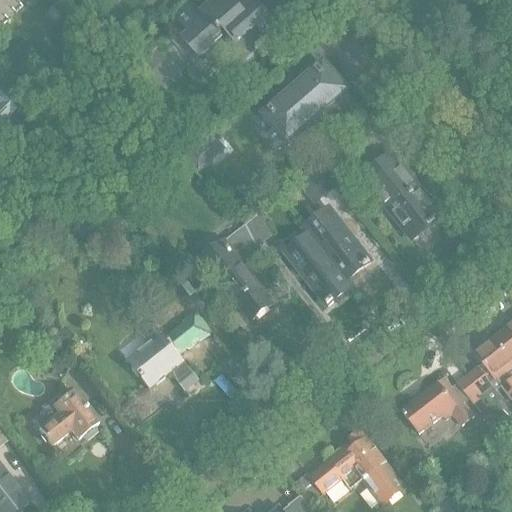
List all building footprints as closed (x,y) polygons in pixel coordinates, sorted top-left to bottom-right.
[(184,29),(185,28),(191,34),(184,40),(199,58),(213,46),(211,43),(225,31),(234,42),(233,44),(242,54),(244,52),(249,58),(260,48),(255,42),(264,34),(282,31),(298,17),(283,0),(273,0),(262,10),(253,0),(217,0),(201,14),(190,1),(172,16),(184,29)] [(65,16),(65,14),(65,12),(65,11),(64,9),(63,8),(62,7),(61,6),(59,6),(58,5),(56,5),(55,5),(53,6),(52,6),(51,7),(49,8),(49,9),(48,11),(48,12),(47,14),(48,16),(48,17),(49,19),(49,20),(51,21),(52,22),(53,23),(55,23),(56,23),(58,23),(59,23),(61,22),(62,21),(63,20),(64,19),(65,17),(65,16)] [(328,71),(329,71),(328,69),(322,74),(319,70),(303,83),(305,85),(298,92),(291,84),(252,119),(261,130),(269,123),(281,137),(281,138),(282,140),(288,135),(291,139),(318,115),(317,113),(324,107),(326,109),(341,96),(337,92),(343,87),(341,85),(341,86),(328,71)] [(0,126),(18,109),(0,91),(0,126)] [(198,172),(223,151),(211,137),(186,158),(198,172)] [(320,164),(335,184),(356,168),(340,148),(320,164)] [(365,179),(413,241),(441,219),(393,157),(365,179)] [(335,192),(316,167),(296,182),(315,207),(335,192)] [(307,230),(347,282),(365,268),(366,269),(371,264),(330,212),(307,230)] [(245,227),(257,249),(274,237),(261,213),(245,227)] [(240,263),(257,249),(245,227),(224,243),(201,261),(250,323),(273,305),(240,263)] [(346,282),(347,282),(307,230),(305,232),(310,238),(287,256),(303,276),(299,280),(299,281),(299,283),(299,285),(301,286),(302,287),(304,287),(305,287),(310,285),(328,308),(334,304),(333,303),(351,289),(346,282)] [(181,358),(210,335),(194,315),(164,338),(154,324),(140,335),(150,348),(129,364),(150,391),(171,375),(184,392),(199,381),(181,358)] [(502,389),(511,401),(511,326),(475,356),(497,383),(498,382),(503,389),(502,389)] [(468,378),(484,399),(495,390),(479,370),(468,378)] [(473,407),(484,399),(468,378),(453,390),(445,380),(401,413),(419,437),(443,418),(446,422),(453,417),(463,429),(475,419),(465,406),(470,402),(473,407)] [(43,409),(53,421),(39,432),(52,449),(71,433),(78,442),(82,440),(87,443),(98,434),(95,430),(99,427),(73,393),(63,400),(60,395),(43,409)] [(0,448),(9,442),(0,430),(0,448)] [(351,493),(364,482),(384,508),(406,490),(362,434),(327,461),(329,464),(310,479),(324,497),(343,482),(351,493)] [(0,469),(0,511),(19,511),(28,506),(0,469)] [(464,511),(453,497),(432,511),(464,511)] [(311,511),(303,500),(286,511),(282,511),(281,509),(276,511),(311,511)]
